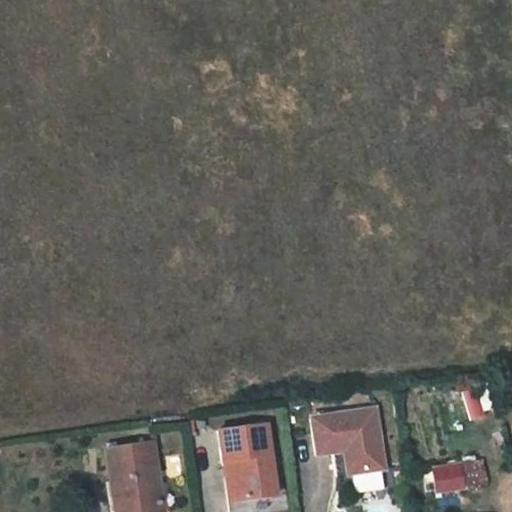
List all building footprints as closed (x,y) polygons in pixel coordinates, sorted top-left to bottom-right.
[(378,408),(314,416),(318,453),(346,450),(349,473),(386,468),(378,408)] [(270,422),(221,428),(225,460),(226,459),(231,459),(236,499),(279,493),(270,422)] [(107,447),(111,478),(119,477),(123,511),(162,511),(153,442),(107,447)] [(231,459),(226,459),(231,499),(236,499),(231,459)] [(459,465),(433,468),(436,492),(463,488),(459,465)] [(111,511),(123,511),(119,477),(111,478),(107,478),(111,511)]
